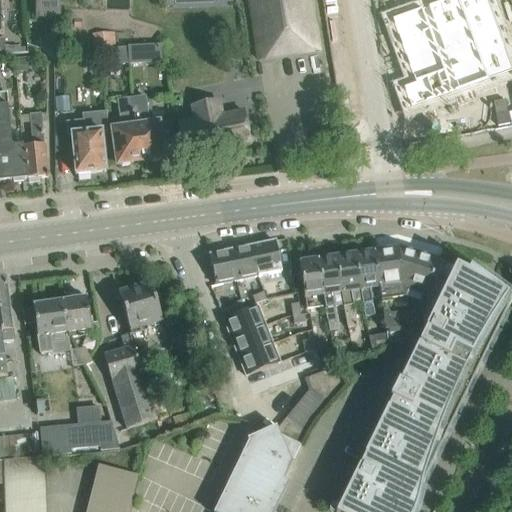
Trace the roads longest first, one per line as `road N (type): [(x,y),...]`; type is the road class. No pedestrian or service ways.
road 1 (residential): [(379,194),(0,244)]
road 2 (residential): [(360,0),(379,194)]
road 3 (residential): [(379,194),(511,217)]
road 4 (residential): [(511,195),(433,187),(379,194)]
